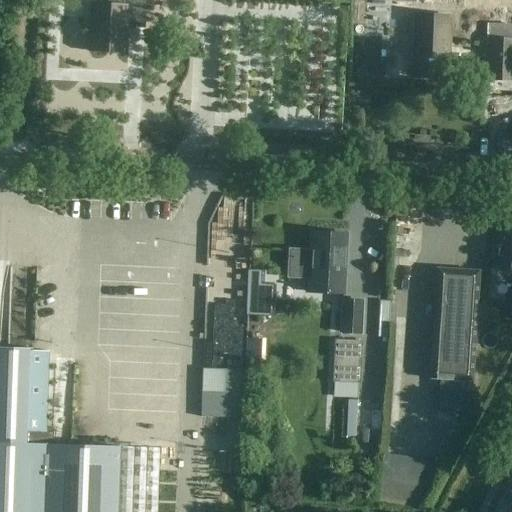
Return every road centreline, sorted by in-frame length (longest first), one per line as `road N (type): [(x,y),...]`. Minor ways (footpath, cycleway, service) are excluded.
road 1 (unclassified): [(511,160),(453,175),(0,152)]
road 2 (unknown): [(475,174),(461,227),(417,299),(407,445)]
